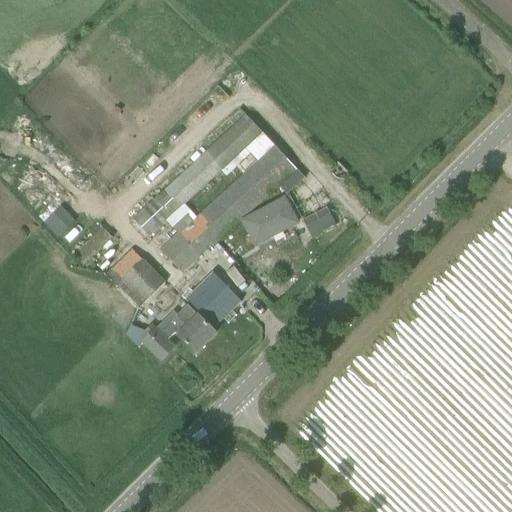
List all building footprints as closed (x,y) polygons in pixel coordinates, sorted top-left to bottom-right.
[(164,193),(165,195),(136,221),(149,236),(221,170),(222,170),(262,134),(246,117),(206,154),(206,155),(164,193)] [(296,170),(275,147),(189,226),(186,223),(177,231),(179,234),(161,251),(182,273),(211,246),(212,247),(213,246),(296,170)] [(285,199),(243,221),(256,245),(298,223),(285,199)] [(44,223),(57,238),(75,221),(61,205),(44,223)] [(324,235),(337,228),(327,208),(313,215),(324,235)] [(103,228),(75,257),(85,267),(114,238),(103,228)] [(165,284),(143,261),(123,281),(145,304),(165,284)] [(242,302),(215,275),(206,285),(208,288),(191,305),(215,328),(225,318),(222,315),(228,309),(231,312),(242,302)] [(178,337),(195,355),(216,334),(188,306),(178,316),(174,312),(143,343),(162,361),(175,349),(168,342),(176,334),(178,337)]
